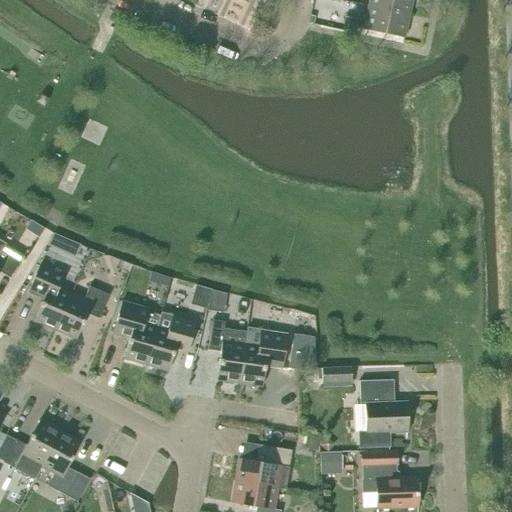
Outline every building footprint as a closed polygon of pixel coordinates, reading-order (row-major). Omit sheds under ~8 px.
[(369,0),(368,6),(409,15),(411,0),(369,0)] [(409,15),(368,6),(363,29),(404,38),(409,15)] [(356,27),(358,19),(345,17),(343,25),(356,27)] [(0,217),(4,220),(12,205),(0,197),(0,217)] [(42,230),(29,223),(25,230),(38,238),(42,230)] [(75,243),(69,255),(83,261),(88,249),(75,243)] [(0,272),(9,278),(23,256),(5,245),(0,252),(0,272)] [(120,259),(117,267),(127,270),(130,262),(120,259)] [(70,294),(57,289),(63,275),(40,265),(29,289),(44,295),(33,321),(54,331),(70,294)] [(70,294),(54,331),(75,341),(76,340),(87,314),(98,319),(109,295),(89,286),(83,300),(70,294)] [(156,327),(143,323),(146,312),(144,308),(121,302),(112,334),(129,339),(123,358),(145,365),(156,327)] [(195,323),(182,319),(177,318),(173,320),(170,331),(156,327),(145,365),(168,371),(176,344),(188,348),(195,323)] [(220,352),(216,380),(239,383),(244,344),(222,341),(225,322),(212,320),(207,350),(220,352)] [(239,383),(262,386),(266,358),(282,360),(286,335),(269,332),(267,347),(244,344),(239,383)] [(298,355),(298,364),(314,364),(314,356),(298,355)] [(350,367),(320,368),(320,373),(316,373),(316,379),(321,379),(321,387),(351,385),(350,367)] [(366,404),(366,432),(358,432),(359,448),(389,447),(388,432),(406,432),(406,403),(390,403),(390,395),(393,395),(393,380),(359,381),(360,405),(366,404)] [(60,431),(39,420),(26,445),(15,439),(2,462),(34,479),(41,467),(41,466),(60,431)] [(67,467),(80,442),(60,431),(41,466),(41,467),(53,473),(47,486),(77,502),(89,479),(67,467)] [(304,449),(316,451),(318,438),(306,437),(304,449)] [(266,446),(263,463),(238,459),(235,481),(276,488),(285,489),(291,450),(266,446)] [(361,466),(362,466),(363,490),(376,489),(376,508),(417,507),(416,478),(396,479),(396,465),(397,465),(396,451),(361,452),(361,466)] [(321,453),(322,473),(340,473),(339,452),(321,453)] [(280,511),(280,509),(273,509),(276,488),(235,481),(231,503),(256,507),(255,511),(280,511)] [(105,505),(105,511),(111,511),(113,511),(111,503),(105,505)]
